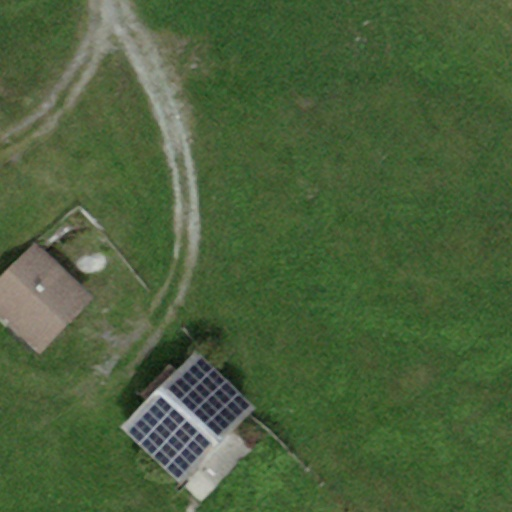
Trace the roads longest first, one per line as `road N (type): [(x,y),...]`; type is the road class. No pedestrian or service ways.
road 1 (track): [(80,393),(144,339),(176,279),(185,209),(165,104),(107,0)]
road 2 (track): [(0,145),(43,118),(111,13)]
